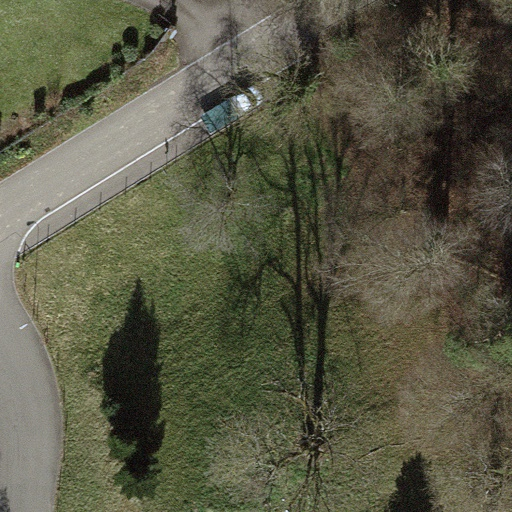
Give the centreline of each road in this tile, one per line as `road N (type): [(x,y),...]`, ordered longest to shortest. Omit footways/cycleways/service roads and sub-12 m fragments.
road 1 (residential): [(399,0),(0,223)]
road 2 (residential): [(0,332),(26,419),(27,511)]
